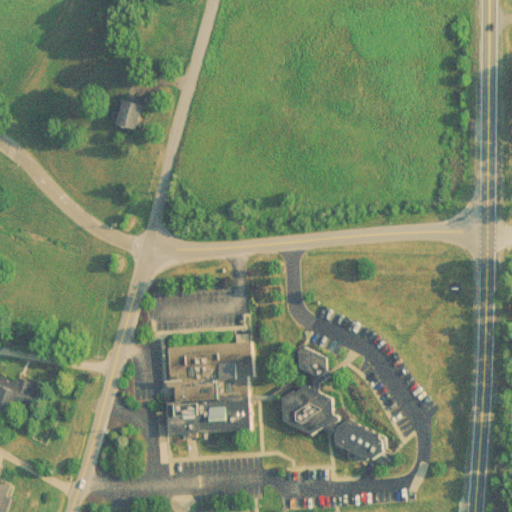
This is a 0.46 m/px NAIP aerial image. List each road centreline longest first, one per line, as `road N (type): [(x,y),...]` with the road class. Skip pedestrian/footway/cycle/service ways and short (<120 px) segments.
road 1 (residential): [(152,243),(468,224),(495,230)]
road 2 (residential): [(77,511),(152,243)]
road 3 (residential): [(205,0),(157,176),(152,243)]
road 4 (secondary): [(495,230),(489,0)]
road 5 (secondary): [(472,511),(493,306)]
